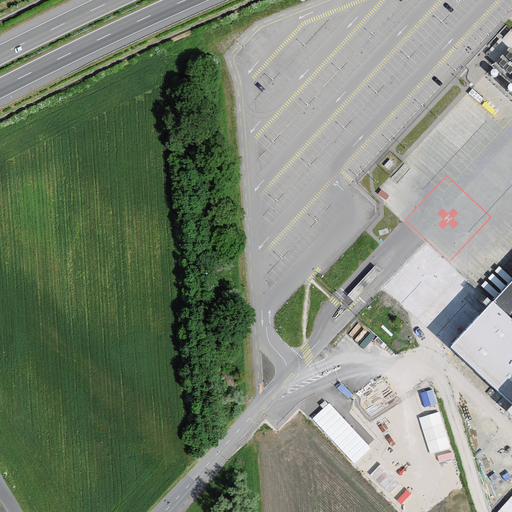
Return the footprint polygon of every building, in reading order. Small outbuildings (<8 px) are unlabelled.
[(511,38),(480,72),(511,101),(511,278),(450,344),(511,403),(511,38)] [(424,391),(427,403),(437,401),(434,389),(424,391)] [(314,416),(356,461),(373,446),(331,400),(314,416)] [(421,415),(429,451),(450,447),(442,410),(421,415)] [(511,511),(511,495),(496,511),(511,511)]
